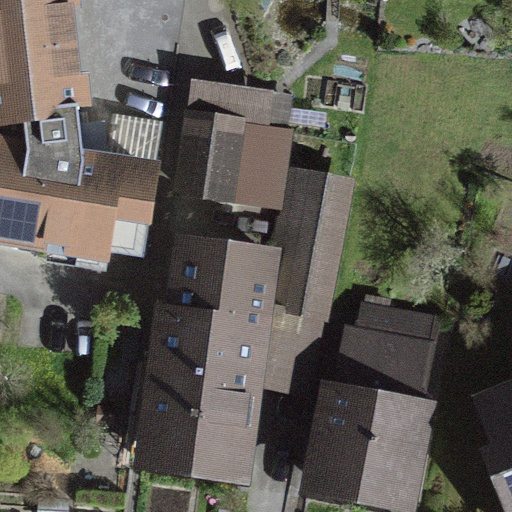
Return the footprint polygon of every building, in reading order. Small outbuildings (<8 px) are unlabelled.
[(0,232),(139,255),(152,176),(83,164),(77,110),(78,109),(65,0),(0,0),(0,120),(23,118),(27,156),(0,151),(0,232)] [(268,95),(196,84),(191,119),(263,129),(268,95)] [(263,129),(191,119),(181,189),(227,195),(234,142),(263,146),(265,129),(263,129)] [(303,224),(286,300),(320,307),(343,189),(287,178),(282,219),(303,224)] [(274,260),(188,248),(178,323),(171,322),(152,458),(233,469),(251,338),(263,339),(269,297),(274,260)] [(319,486),(398,501),(422,378),(384,370),(389,343),(349,335),(319,486)] [(511,511),(511,391),(481,404),(501,453),(499,454),(497,456),(496,457),(495,459),(494,461),(493,463),(493,465),(493,467),(494,470),(511,511)]
